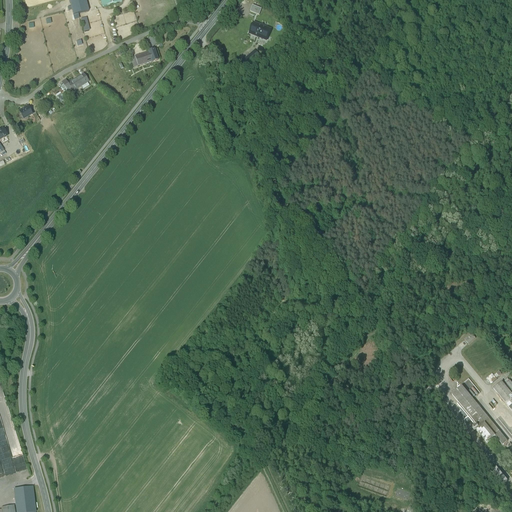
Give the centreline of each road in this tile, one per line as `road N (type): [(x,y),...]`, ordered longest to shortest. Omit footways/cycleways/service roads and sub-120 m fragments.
road 1 (primary): [(30,249),(205,30)]
road 2 (residential): [(0,96),(26,99),(64,72),(170,25),(205,30)]
road 3 (track): [(368,329),(441,249),(455,254),(511,179)]
road 4 (secondary): [(27,316),(21,395),(47,511)]
road 5 (track): [(260,467),(368,329)]
